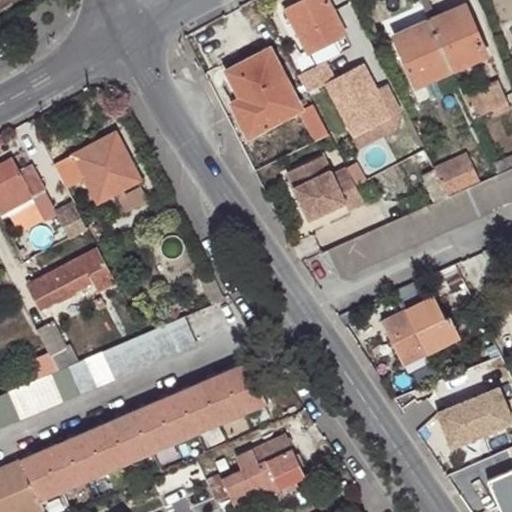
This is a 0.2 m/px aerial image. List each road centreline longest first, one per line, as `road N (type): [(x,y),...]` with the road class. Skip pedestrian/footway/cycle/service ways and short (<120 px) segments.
road 1 (residential): [(310,311),(0,442)]
road 2 (unclassified): [(135,25),(310,311)]
road 3 (unclassified): [(310,311),(444,511)]
road 4 (residential): [(310,311),(511,224)]
road 5 (unclassified): [(135,25),(0,101)]
